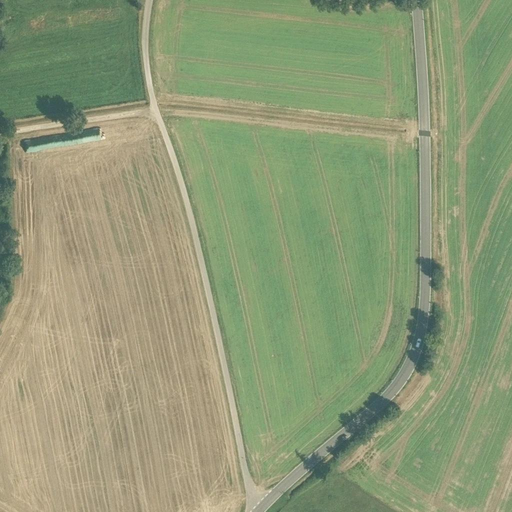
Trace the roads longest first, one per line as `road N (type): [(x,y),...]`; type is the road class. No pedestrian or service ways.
road 1 (secondary): [(417,0),(427,136),(424,328),(401,382),(259,511)]
road 2 (track): [(259,511),(196,240),(155,111),(144,45),(148,0)]
road 3 (track): [(155,111),(0,134)]
